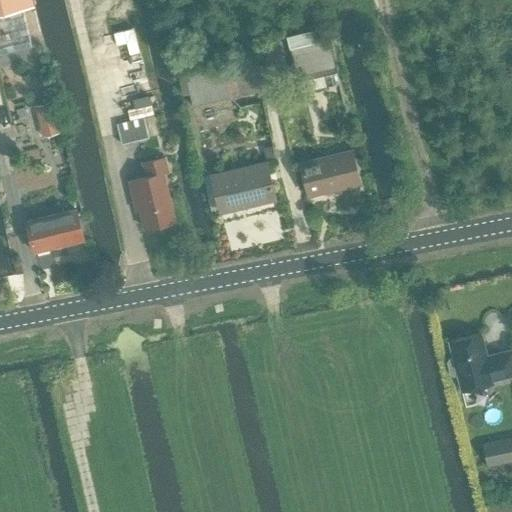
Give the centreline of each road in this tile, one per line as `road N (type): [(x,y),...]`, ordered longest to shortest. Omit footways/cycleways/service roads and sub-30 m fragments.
road 1 (unclassified): [(0,328),(511,231)]
road 2 (track): [(452,243),(391,0)]
